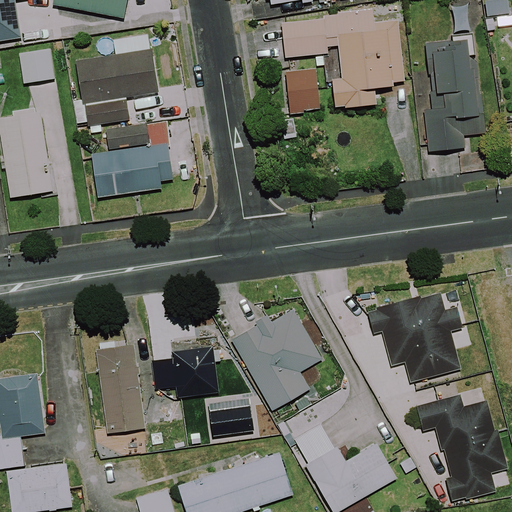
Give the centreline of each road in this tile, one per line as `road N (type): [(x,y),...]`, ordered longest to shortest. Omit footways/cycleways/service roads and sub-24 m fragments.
road 1 (residential): [(249,252),(511,215)]
road 2 (residential): [(209,0),(249,252)]
road 3 (residential): [(0,288),(249,252)]
